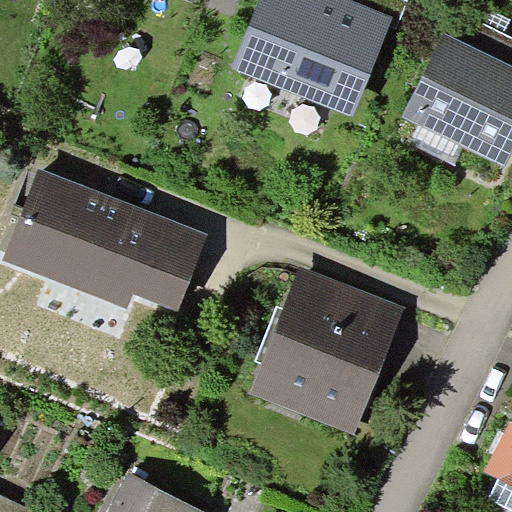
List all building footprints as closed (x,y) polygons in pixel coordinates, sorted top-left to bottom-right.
[(387,17),(342,0),(260,0),(237,58),(352,104),(387,17)] [(409,114),(497,157),(511,125),(511,80),(442,46),(409,114)] [(125,228),(130,215),(34,177),(3,257),(50,275),(55,262),(172,308),(193,254),(125,228)] [(303,409),(346,426),(390,315),(297,279),(260,374),(309,394),(303,409)] [(511,430),(493,468),(511,477),(511,430)] [(190,511),(127,479),(109,511),(190,511)] [(0,511),(25,511),(0,499),(0,511)]
